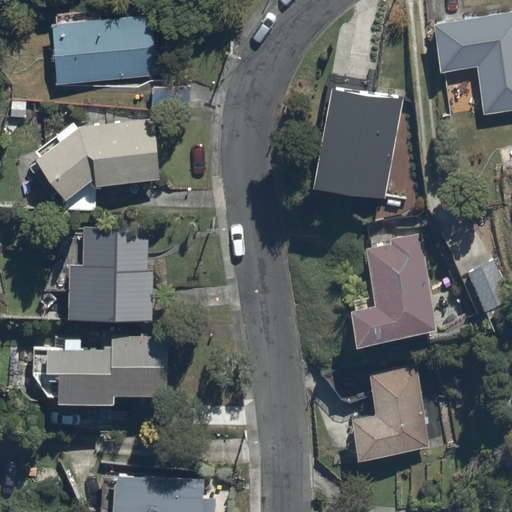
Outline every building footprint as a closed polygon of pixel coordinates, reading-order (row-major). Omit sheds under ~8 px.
[(511,5),(431,15),(437,71),(475,67),(480,111),(511,107),(511,5)] [(150,12),(49,16),(51,80),(153,76),(150,12)] [(397,97),(328,85),(311,187),(379,199),(397,97)] [(84,118),(28,156),(56,207),(97,207),(97,184),(156,176),(148,110),(84,118)] [(81,259),(67,258),(63,313),(142,317),(148,229),(84,225),(81,259)] [(371,303),(345,306),(351,346),(436,333),(421,234),(362,242),(371,303)] [(170,337),(37,332),(36,366),(57,367),(55,400),(114,402),(114,390),(168,393),(170,337)] [(366,414),(348,417),(355,458),(433,445),(422,377),(362,386),(366,414)] [(99,511),(212,511),(213,497),(201,496),(202,477),(102,472),(99,511)]
